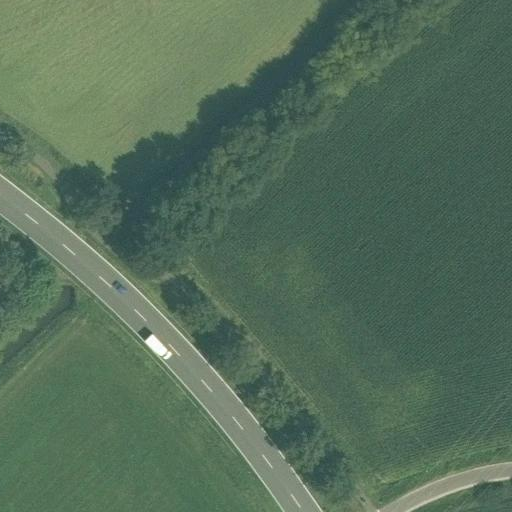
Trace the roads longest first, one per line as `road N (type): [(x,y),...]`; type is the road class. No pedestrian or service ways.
road 1 (secondary): [(0,196),(174,351),(301,511)]
road 2 (unclassified): [(511,473),(451,484),(394,511)]
